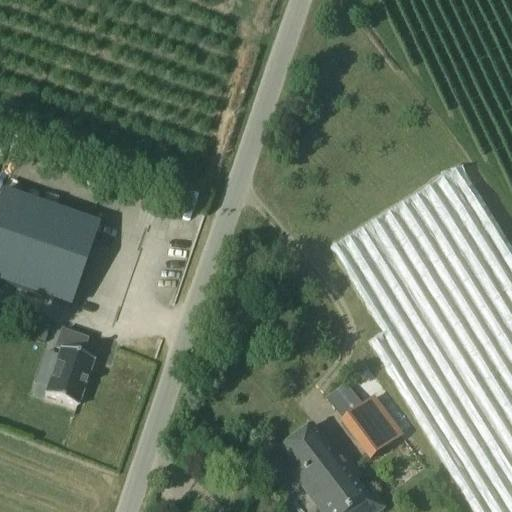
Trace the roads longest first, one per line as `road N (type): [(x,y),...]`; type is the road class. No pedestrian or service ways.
road 1 (tertiary): [(129,511),(299,0)]
road 2 (unknown): [(239,180),(346,306),(352,339),(318,396),(346,437)]
